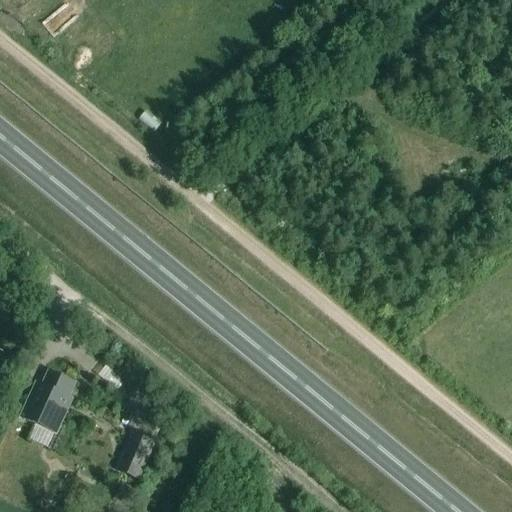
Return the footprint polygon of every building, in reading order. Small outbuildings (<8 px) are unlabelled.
[(47,22),(55,34),(79,19),(71,7),(47,22)] [(78,389),(49,375),(36,404),(30,402),(20,424),(55,441),(78,389)] [(131,435),(115,474),(125,478),(138,483),(154,445),(140,439),(131,435)] [(98,449),(94,468),(115,472),(119,453),(98,449)] [(115,501),(130,508),(137,493),(122,486),(115,501)]
